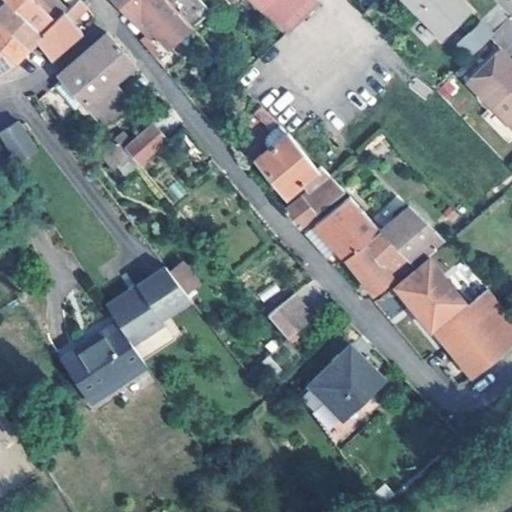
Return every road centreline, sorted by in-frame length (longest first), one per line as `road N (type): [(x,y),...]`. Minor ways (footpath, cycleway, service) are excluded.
road 1 (residential): [(110,21),(441,397),(468,404),(511,374)]
road 2 (residential): [(0,90),(31,81),(110,21)]
